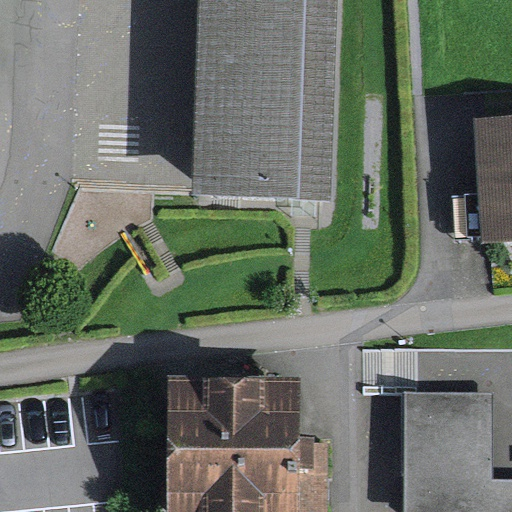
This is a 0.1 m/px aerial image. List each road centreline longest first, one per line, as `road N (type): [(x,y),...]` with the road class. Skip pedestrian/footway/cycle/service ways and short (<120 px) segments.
road 1 (residential): [(0,362),(438,307)]
road 2 (residential): [(438,307),(427,88)]
